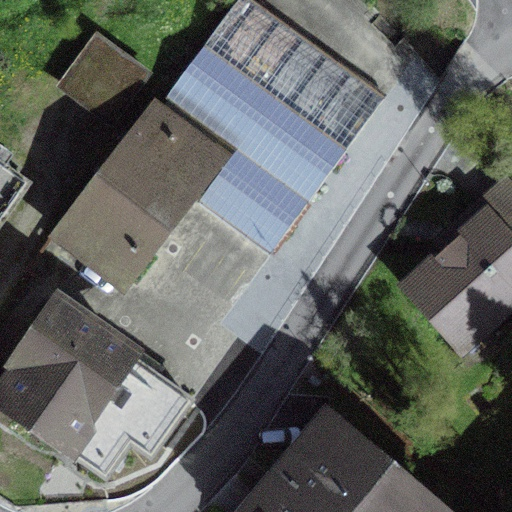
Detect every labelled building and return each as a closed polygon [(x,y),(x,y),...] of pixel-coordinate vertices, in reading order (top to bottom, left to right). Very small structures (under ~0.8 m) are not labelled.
[(393,103),(256,0),(235,0),(164,93),(236,148),(195,203),(273,261),(393,103)] [(148,71),(98,36),(65,81),(115,117),(148,71)] [(121,272),(203,162),(149,122),(67,232),(121,272)] [(511,325),(511,185),(391,294),(462,371),(511,325)] [(192,399),(52,302),(0,376),(0,409),(101,480),(128,442),(151,458),(192,399)] [(438,511),(327,416),(243,511),(438,511)]
